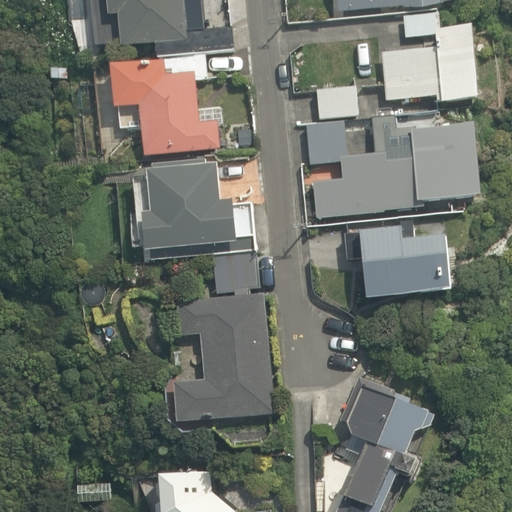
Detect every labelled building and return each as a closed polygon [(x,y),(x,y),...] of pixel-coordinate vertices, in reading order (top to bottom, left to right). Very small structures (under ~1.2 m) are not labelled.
[(260,53),(208,58),(204,18),(217,17),(215,0),(124,0),(127,30),(126,29),(108,49),(131,70),(133,95),(217,87),(263,83),(260,53)] [(370,0),(373,22),(511,8),(510,0),(370,0)] [(481,22),(441,24),(442,49),(482,46),(481,22)] [(492,59),(421,63),(433,115),(503,112),(507,122),(511,121),(511,37),(484,39),(492,59)] [(157,156),(160,189),(231,183),(232,195),(271,192),(267,144),(222,148),(217,87),(133,95),(139,157),(157,156)] [(397,95),(353,98),(355,128),(400,124),(397,95)] [(511,223),(511,141),(469,143),(476,164),(403,166),(398,132),(342,134),(349,177),(383,176),(387,191),(351,193),(357,228),(511,223)] [(225,190),(168,195),(170,211),(152,212),(155,245),(147,246),(151,287),(169,286),(170,295),(259,287),(259,278),(277,277),(274,242),(245,245),(241,205),(226,206),(225,190)] [(404,252),(406,278),(430,277),(443,326),(511,322),(511,260),(488,262),(487,249),(404,252)] [(198,436),(170,436),(175,484),(208,487),(230,511),(281,511),(265,350),(256,350),(251,303),(203,303),(208,346),(160,343),(165,386),(193,387),(198,436)] [(419,511),(466,511),(476,493),(492,500),(499,485),(491,481),(511,438),(431,400),(408,446),(425,455),(418,471),(435,479),(419,511)] [(121,511),(119,477),(82,480),(84,511),(121,511)] [(235,511),(235,507),(154,495),(157,511),(235,511)]
